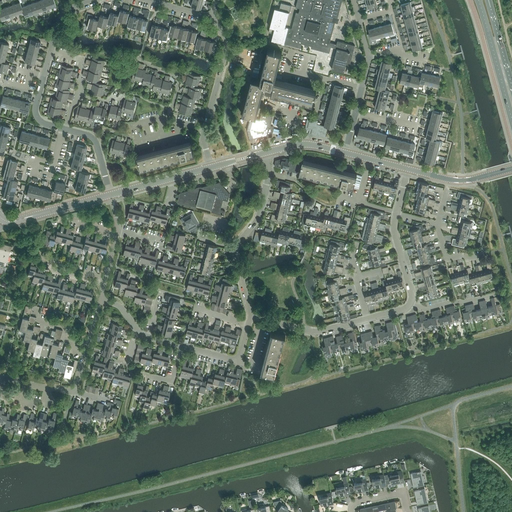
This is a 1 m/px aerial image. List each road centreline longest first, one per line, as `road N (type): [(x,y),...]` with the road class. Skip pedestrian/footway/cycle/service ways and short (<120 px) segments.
road 1 (residential): [(264,152),(269,173),(257,216),(234,247),(251,315)]
road 2 (primary): [(477,0),(511,119)]
